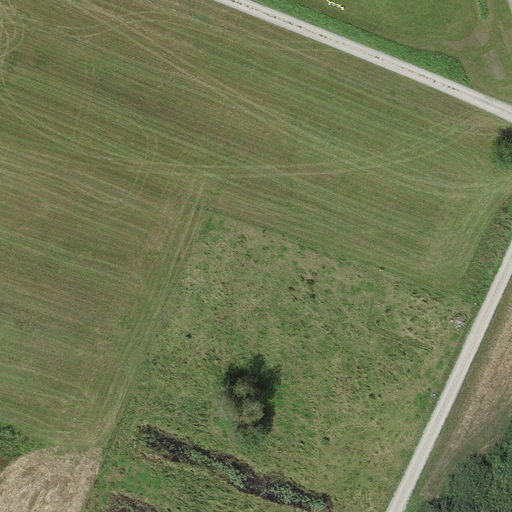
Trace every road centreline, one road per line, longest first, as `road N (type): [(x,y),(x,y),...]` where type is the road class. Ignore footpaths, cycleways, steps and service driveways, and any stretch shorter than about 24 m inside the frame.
road 1 (track): [(511,113),(231,0)]
road 2 (track): [(394,511),(511,253)]
